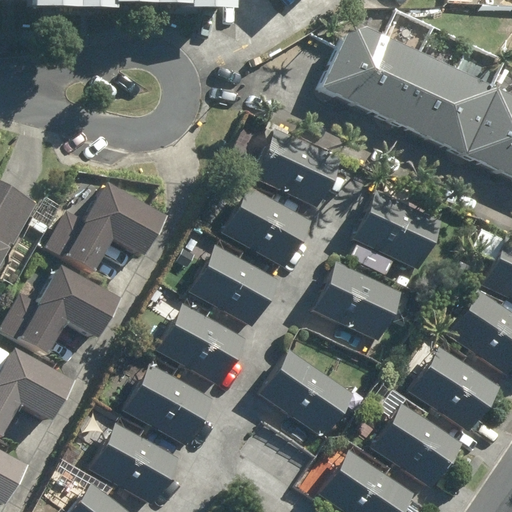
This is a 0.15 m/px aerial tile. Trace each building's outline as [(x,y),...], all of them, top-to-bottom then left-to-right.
[(511,105),(340,23),(307,90),(511,189),(511,105)] [(265,131),(241,178),(305,210),(329,163),(265,131)] [(144,219),(81,187),(67,215),(64,214),(42,260),(77,277),(93,243),(124,259),(144,219)] [(232,191),(208,238),(271,270),(295,223),(232,191)] [(361,195),(337,242),(401,274),(425,228),(361,195)] [(0,244),(16,205),(0,198),(0,244)] [(511,251),(488,239),(464,286),(511,309),(511,251)] [(195,254),(171,300),(234,333),(258,286),(195,254)] [(321,263),(297,310),(360,342),(384,295),(321,263)] [(98,296),(34,264),(20,292),(18,291),(0,328),(0,339),(30,354),(46,320),(78,336),(98,296)] [(511,327),(455,298),(431,345),(495,377),(511,343),(511,327)] [(166,314),(142,360),(205,393),(229,346),(166,314)] [(0,351),(0,437),(0,438),(17,407),(49,424),(71,383),(8,349),(5,354),(0,351)] [(421,351),(397,398),(460,430),(484,383),(421,351)] [(270,356),(246,403),(309,435),(333,388),(270,356)] [(130,371),(106,418),(169,450),(193,403),(130,371)] [(382,410),(358,457),(422,489),(446,442),(382,410)] [(99,425),(75,472),(139,504),(162,458),(99,425)] [(0,509),(22,469),(0,456),(0,509)] [(326,460),(302,506),(313,511),(379,511),(390,492),(326,460)] [(109,511),(70,492),(59,511),(109,511)]
